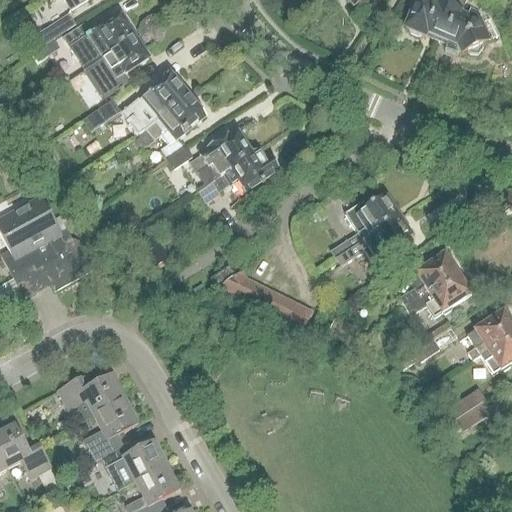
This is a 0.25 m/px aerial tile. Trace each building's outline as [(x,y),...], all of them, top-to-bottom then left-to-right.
[(62,1),(69,14),(87,4),(88,4),(95,0),(50,0),(54,5),(62,1)] [(348,0),(355,10),(360,7),(365,8),(369,4),(370,0),(348,0)] [(427,35),(437,40),(453,0),(435,0),(433,5),(421,0),(418,0),(404,31),(409,33),(410,35),(417,39),(420,37),(425,40),(427,35)] [(460,16),(461,14),(463,8),(466,0),(453,0),(437,40),(456,48),(461,57),(467,54),(469,56),(477,58),(483,50),(482,47),(489,44),(480,24),(460,16)] [(66,18),(45,32),(52,43),(74,28),(66,18)] [(64,42),(85,73),(134,41),(121,20),(101,33),(100,32),(90,38),(84,29),(64,42)] [(108,72),(115,83),(148,62),(134,41),(85,73),(92,83),(108,72)] [(146,114),(155,125),(187,99),(171,79),(140,105),(137,102),(129,108),(139,120),(146,114)] [(203,118),(187,99),(155,125),(129,146),(137,156),(159,138),(167,148),(203,118)] [(111,104),(88,119),(80,125),(88,137),(119,116),(111,104)] [(11,108),(0,114),(0,128),(17,118),(11,108)] [(7,139),(28,125),(22,115),(1,129),(7,139)] [(189,165),(197,177),(205,189),(211,185),(251,159),(250,157),(237,137),(229,143),(227,140),(189,165)] [(184,150),(164,164),(172,175),(192,162),(184,150)] [(60,164),(51,151),(40,159),(49,171),(60,164)] [(211,208),(222,201),(218,196),(238,183),(246,196),(279,175),(268,159),(265,161),(258,152),(250,157),(251,159),(211,185),(205,189),(201,192),(211,208)] [(74,197),(69,188),(61,194),(66,202),(74,197)] [(386,200),(373,208),(368,202),(345,217),(357,236),(329,254),(334,262),(339,259),(399,219),(395,214),(398,212),(391,203),(389,204),(386,200)] [(50,288),(54,294),(91,273),(90,271),(95,267),(98,268),(99,268),(102,265),(100,262),(76,240),(73,240),(71,240),(70,241),(59,219),(49,225),(36,202),(0,221),(0,230),(12,252),(0,257),(0,259),(9,277),(24,303),(37,295),(27,278),(41,271),(50,288)] [(344,267),(366,252),(374,264),(412,240),(399,219),(339,259),(344,267)] [(213,224),(200,233),(208,244),(221,235),(213,224)] [(152,237),(131,250),(147,276),(168,263),(152,237)] [(403,312),(458,276),(454,271),(456,270),(449,259),(447,260),(445,256),(407,281),(414,290),(396,302),(403,312)] [(209,280),(215,289),(234,276),(227,267),(209,280)] [(215,290),(231,298),(248,281),(247,280),(241,272),(234,276),(215,289),(215,290)] [(408,320),(425,309),(433,321),(471,297),(458,276),(403,312),(408,320)] [(231,298),(246,306),(257,286),(248,281),(231,298)] [(246,306),(256,311),(267,290),(257,286),(246,306)] [(256,311),(265,315),(276,295),(267,290),(256,311)] [(265,315),(274,320),(285,300),(276,295),(265,315)] [(274,320),(283,325),(294,304),(285,300),(274,320)] [(283,325),(293,330),(303,309),(294,304),(283,325)] [(312,314),(303,309),(293,330),(302,334),(312,314)] [(480,357),(511,335),(511,321),(508,316),(506,317),(504,314),(467,338),(474,350),(465,356),(470,364),(480,357)] [(353,329),(333,319),(325,336),(345,345),(353,329)] [(393,369),(372,335),(345,352),(386,373),(393,369)] [(511,335),(480,357),(493,377),(511,364),(511,335)] [(436,340),(412,356),(418,366),(443,350),(436,340)] [(412,357),(401,364),(405,371),(416,364),(412,357)] [(92,420),(124,403),(111,379),(84,393),(79,382),(57,394),(68,415),(85,406),(92,420)] [(454,422),(479,406),(484,402),(478,392),(447,411),(454,422)] [(99,461),(116,452),(110,441),(137,427),(124,403),(92,420),(100,434),(83,443),(94,464),(99,461)] [(488,419),(479,406),(454,422),(462,435),(488,419)] [(14,428),(0,435),(0,461),(6,473),(21,465),(30,482),(51,471),(39,449),(28,455),(14,428)] [(135,486),(166,470),(154,446),(127,460),(121,449),(116,452),(99,461),(110,481),(127,472),(135,486)] [(125,511),(154,511),(152,508),(178,494),(166,470),(135,486),(142,500),(125,510),(125,511)]
